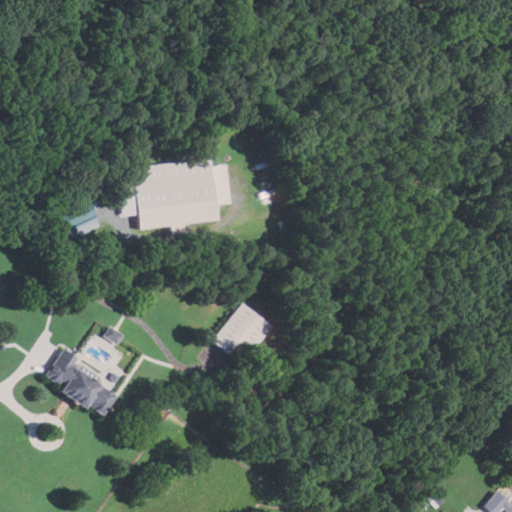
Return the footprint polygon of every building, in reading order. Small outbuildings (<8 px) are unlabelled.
[(126,166),(127,176),(113,177),(117,215),(133,213),(134,228),(167,225),(167,233),(183,231),(182,221),(213,219),(212,203),(226,202),(222,164),(206,165),(205,159),(126,166)] [(97,226),(84,190),(61,198),(63,205),(47,211),(58,240),(97,226)] [(239,363),(266,324),(236,302),(208,340),(239,363)] [(114,344),(120,336),(108,327),(102,335),(114,344)] [(56,391),(99,415),(113,391),(71,368),(76,358),(57,347),(42,376),(59,386),(56,391)] [(498,511),(511,511),(511,499),(509,503),(492,490),(483,500),(498,511)]
